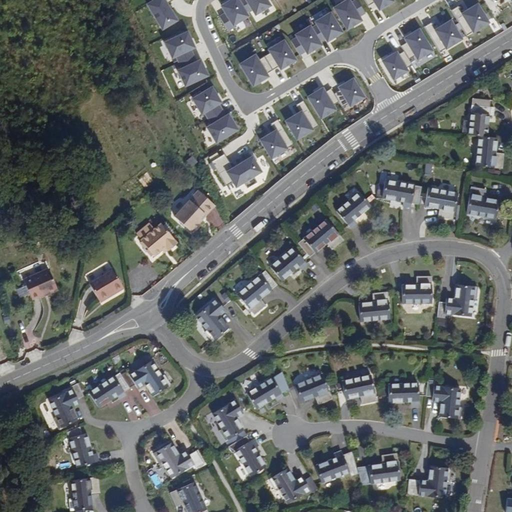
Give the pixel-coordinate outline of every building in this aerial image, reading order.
[(179,21),(166,0),(153,0),(147,4),(162,31),(179,21)] [(251,16),(241,0),(230,0),(221,5),(234,26),(251,16)] [(273,6),(269,0),(246,0),(256,16),(273,6)] [(350,0),(338,8),(350,28),(362,21),(350,0)] [(393,0),(375,0),(381,10),(395,3),(393,0)] [(478,4),(465,12),(476,31),(489,23),(478,4)] [(459,6),(453,10),(466,34),(472,31),(459,6)] [(332,15),(319,23),(329,40),(342,33),(332,15)] [(452,19),(438,27),(450,48),(464,41),(452,19)] [(325,46),(312,25),(296,35),(309,55),(325,46)] [(420,30),(407,37),(420,60),(433,52),(420,30)] [(197,48),(189,31),(165,43),(173,59),(197,48)] [(299,60),(286,40),(270,50),(282,70),(299,60)] [(394,45),(380,53),(396,79),(409,71),(394,45)] [(271,77),(257,54),(240,64),(255,87),(271,77)] [(211,76),(203,59),(179,69),(186,87),(211,76)] [(368,98),(355,78),(339,87),(352,108),(368,98)] [(224,104),(214,87),(193,99),(203,116),(224,104)] [(339,110),(325,87),(308,97),(323,121),(339,110)] [(465,135),(477,136),(483,137),(485,117),(489,118),(490,109),(483,109),(484,101),(469,100),(465,135)] [(315,131),(303,111),(287,120),(298,140),(315,131)] [(241,132),(230,114),(207,127),(217,145),(241,132)] [(290,150),(278,130),(261,140),(273,160),(290,150)] [(493,154),(494,138),(483,137),(477,136),(474,167),(500,170),(501,155),(493,154)] [(190,167),(197,163),(193,156),(186,160),(190,167)] [(264,172),(254,156),(227,172),(237,188),(264,172)] [(419,187),(384,184),(382,202),(403,204),(403,208),(411,208),(411,205),(418,205),(419,187)] [(427,187),(424,204),(439,207),(437,215),(453,218),(457,192),(427,187)] [(495,220),(498,202),(483,200),(485,191),(470,189),(465,214),(495,220)] [(357,221),(354,217),(368,203),(356,190),(335,211),(350,227),(357,221)] [(220,208),(206,191),(179,215),(193,231),(205,221),(204,220),(209,216),(210,217),(220,208)] [(297,241),(309,254),(326,242),(331,248),(343,240),(327,219),(297,241)] [(132,234),(137,240),(150,230),(146,224),(132,234)] [(164,252),(173,246),(157,225),(150,230),(137,240),(136,240),(149,258),(157,252),(161,249),(164,252)] [(306,262),(292,245),(269,264),(281,278),(297,264),(300,267),(306,262)] [(140,268),(164,252),(161,249),(157,252),(140,268)] [(33,296),(50,288),(44,268),(19,279),(26,299),(33,296)] [(276,284),(264,269),(236,292),(253,313),(265,304),(259,297),(276,284)] [(104,295),(111,290),(101,272),(80,286),(90,301),(102,293),(104,295)] [(430,275),(416,275),(416,284),(401,285),(401,289),(395,289),(395,303),(430,302),(430,275)] [(476,285),(455,282),(454,297),(445,296),(445,301),(438,300),(437,315),(443,316),(443,312),(469,314),(472,295),(475,296),(476,285)] [(34,298),(51,290),(50,288),(33,296),(34,298)] [(387,292),(371,294),(372,302),(357,304),(359,322),(389,319),(387,292)] [(91,303),(104,295),(102,293),(90,301),(91,303)] [(211,338),(227,326),(218,314),(225,309),(214,297),(194,313),(206,328),(204,329),(211,338)] [(127,375),(122,379),(128,390),(133,387),(135,388),(143,383),(151,396),(168,385),(163,376),(160,377),(150,362),(127,375)] [(122,379),(127,375),(124,371),(119,374),(122,379)] [(128,390),(122,379),(119,374),(111,379),(88,394),(98,409),(115,398),(117,401),(124,396),(122,394),(128,390)] [(281,399),(280,395),(286,391),(280,375),(271,380),(270,379),(244,394),(253,409),(271,399),(273,402),(281,399)] [(330,400),(319,375),(292,386),(299,404),(313,398),(316,406),(330,400)] [(377,401),(370,375),(341,382),(345,399),(360,396),(362,404),(377,401)] [(386,384),(388,403),(410,403),(411,406),(418,405),(416,382),(386,384)] [(461,408),(458,408),(460,389),(432,386),(433,383),(427,382),(425,397),(431,398),(431,402),(440,403),(438,417),(460,419),(461,408)] [(57,430),(77,421),(71,408),(80,405),(78,400),(83,398),(78,385),(72,387),(74,390),(48,401),(55,418),(52,419),(57,430)] [(234,399),(211,413),(220,429),(217,430),(223,440),(241,430),(234,416),(241,412),(234,399)] [(96,453),(92,454),(85,434),(83,435),(80,427),(66,433),(77,467),(98,461),(96,453)] [(229,452),(232,449),(248,475),(263,466),(252,447),(255,445),(251,438),(247,441),(244,436),(226,446),(229,452)] [(161,463),(170,479),(193,466),(185,453),(177,457),(169,444),(151,455),(157,466),(161,463)] [(354,470),(354,468),(350,452),(341,455),(339,451),(332,453),(333,457),(312,465),(319,482),(354,470)] [(354,468),(354,470),(358,485),(398,478),(393,453),(378,455),(380,464),(354,468)] [(428,465),(426,481),(403,479),(402,493),(442,496),(444,478),(447,478),(448,466),(428,465)] [(300,477),(293,481),(285,469),(266,480),(272,490),(275,489),(284,505),(307,490),(308,492),(314,489),(307,477),(302,480),(300,477)] [(68,511),(72,511),(90,510),(88,495),(97,493),(95,477),(69,482),(71,501),(68,501),(68,511)] [(176,507),(183,504),(186,511),(207,511),(193,483),(169,494),(176,507)]
